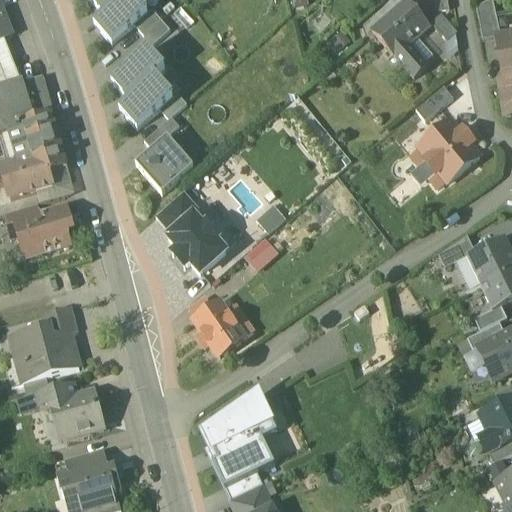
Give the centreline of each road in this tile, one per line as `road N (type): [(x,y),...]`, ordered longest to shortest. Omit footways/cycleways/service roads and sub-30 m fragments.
road 1 (tertiary): [(164,435),(72,81),(40,0)]
road 2 (residential): [(511,191),(164,435)]
road 3 (residential): [(511,156),(485,117),(466,0)]
